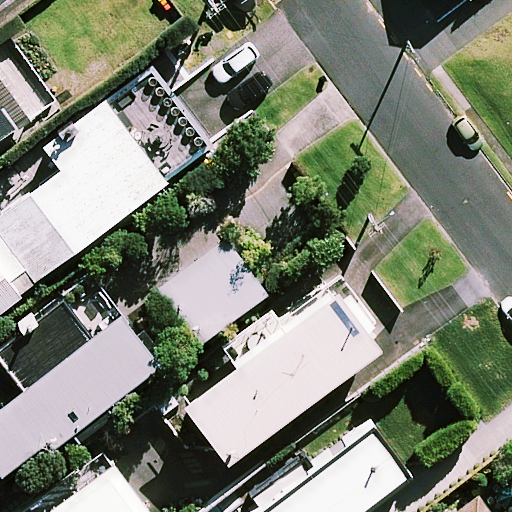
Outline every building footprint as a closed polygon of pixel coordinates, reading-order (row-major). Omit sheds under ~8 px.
[(59,102),(10,35),(0,42),(0,134),(24,117),(29,124),(59,102)] [(0,304),(209,143),(148,64),(46,143),(60,160),(0,206),(0,304)] [(265,288),(224,234),(162,282),(203,335),(265,288)] [(56,439),(73,425),(80,434),(113,408),(106,400),(161,357),(94,271),(0,343),(0,347),(23,378),(0,395),(0,463),(2,465),(48,429),(56,439)] [(382,339),(335,276),(278,318),(272,307),(225,343),(236,358),(184,397),(227,454),(382,339)] [(402,511),(431,492),(375,416),(248,508),(250,511),(402,511)] [(144,511),(101,454),(22,511),(144,511)] [(491,511),(478,494),(453,511),(491,511)]
